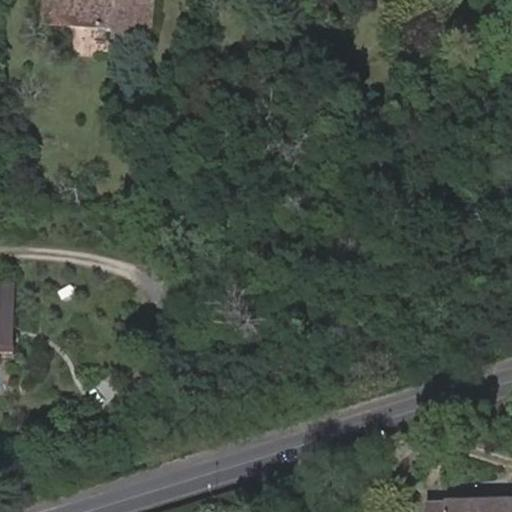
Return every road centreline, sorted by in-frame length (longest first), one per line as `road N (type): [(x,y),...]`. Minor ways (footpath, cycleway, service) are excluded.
road 1 (secondary): [(91,511),(511,385)]
road 2 (unknown): [(47,511),(53,467),(137,384),(165,327)]
